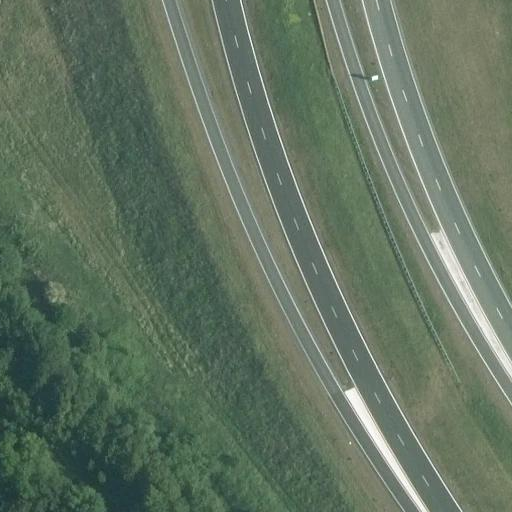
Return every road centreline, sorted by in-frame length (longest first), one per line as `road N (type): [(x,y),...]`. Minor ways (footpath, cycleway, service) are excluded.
road 1 (trunk): [(166,0),(281,295),(380,467),(421,511)]
road 2 (trunk): [(224,0),(282,193),(335,319),(443,511)]
road 3 (trunk): [(511,391),(447,287),(391,172),(330,0)]
road 4 (trunk): [(511,336),(432,172),(375,0)]
